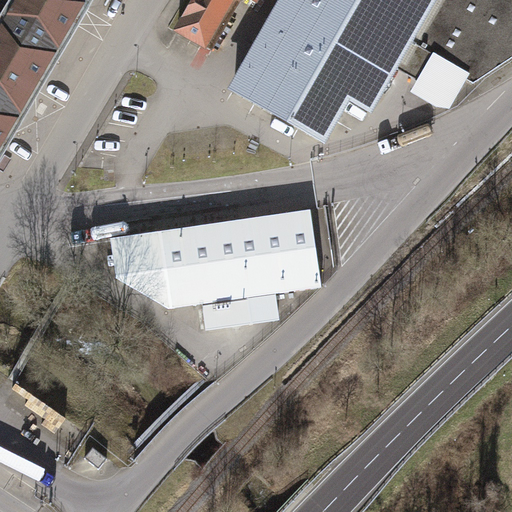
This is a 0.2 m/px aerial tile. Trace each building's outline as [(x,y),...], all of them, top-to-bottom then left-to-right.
[(0,0),(0,29),(17,0),(0,0)] [(17,0),(0,29),(0,156),(95,6),(85,0),(17,0)] [(192,0),(173,37),(210,57),(240,0),(246,0),(259,6),(262,0),(192,0)] [(440,0),(280,0),(228,91),(326,147),(351,103),(374,116),(400,71),(440,0)] [(511,0),(440,0),(400,71),(444,101),(458,73),(477,83),(511,59),(511,0)] [(311,211),(110,240),(116,282),(169,312),(201,306),(205,331),(282,323),(278,294),(326,289),(311,211)]
